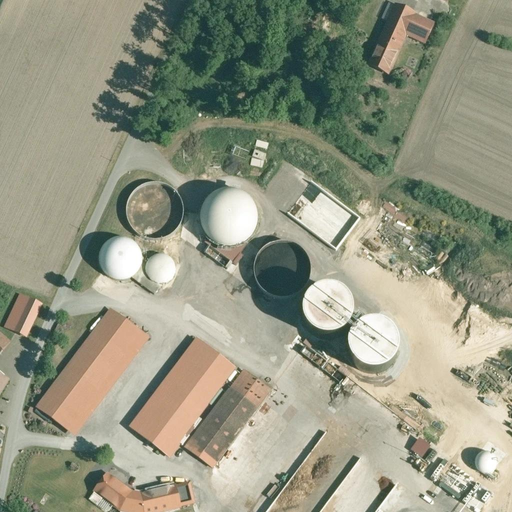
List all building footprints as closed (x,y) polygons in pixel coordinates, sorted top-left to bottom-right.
[(435,24),(395,7),(386,27),(406,36),(425,45),(435,24)] [(334,12),(323,11),(322,27),(326,28),(326,32),(331,32),(331,28),(332,28),(334,12)] [(406,36),(386,27),(369,65),(388,74),(406,36)] [(130,227),(136,234),(144,239),(153,241),(162,240),(170,236),(177,229),(182,220),(183,210),(181,201),(175,193),(167,187),(158,184),(148,184),(139,188),(132,194),(128,201),(126,210),(126,219),(130,227)] [(206,197),(203,217),(204,224),(204,223),(207,243),(230,246),(254,242),(257,222),(253,197),(229,193),(206,197)] [(386,203),(383,207),(394,214),(397,210),(386,203)] [(347,234),(360,211),(354,207),(341,230),(347,234)] [(332,227),(326,238),(338,245),(345,234),(332,227)] [(141,268),(142,259),(140,251),(135,244),(128,240),(120,238),(112,240),(105,245),(100,252),(99,260),(101,269),(106,276),(113,280),(121,281),(129,280),(136,275),(141,268)] [(291,297),(299,293),(305,286),(309,278),(310,269),(307,260),(302,252),(294,246),(285,244),(276,244),(267,248),(260,254),(256,262),(254,271),(255,280),(260,287),(266,294),(274,298),(283,299),(291,297)] [(171,260),(167,257),(164,256),(158,256),(153,258),(149,261),(146,267),(146,273),(148,278),(152,282),(157,285),(163,285),(168,284),(172,281),(174,277),(175,271),(174,265),(171,260)] [(21,295),(5,329),(27,339),(43,305),(21,295)] [(109,311),(36,408),(75,438),(149,341),(109,311)] [(195,340),(129,427),(168,456),(234,369),(195,340)] [(244,371),(186,449),(213,469),(271,392),(244,371)] [(0,394),(9,380),(0,374),(0,394)] [(496,425),(481,462),(503,470),(505,464),(500,462),(511,431),(496,425)] [(132,494),(107,475),(95,492),(103,498),(120,510),(123,506),(132,494)] [(103,498),(95,492),(91,498),(91,502),(97,507),(103,498)] [(132,494),(123,506),(131,511),(140,499),(132,494)]
